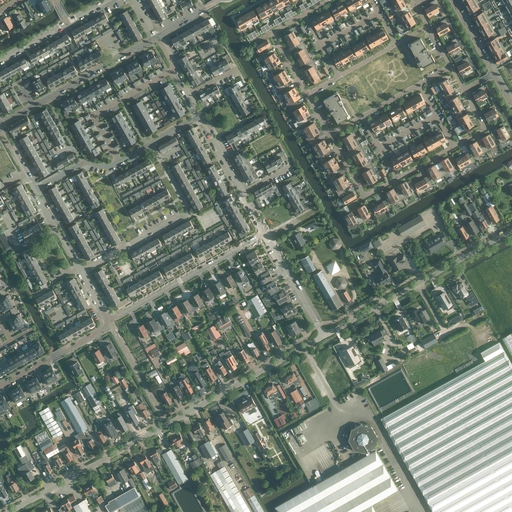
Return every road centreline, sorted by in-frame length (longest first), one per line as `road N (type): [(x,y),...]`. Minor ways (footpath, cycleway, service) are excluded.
road 1 (unclassified): [(10,511),(324,336)]
road 2 (unclassified): [(324,336),(511,231)]
road 3 (residential): [(110,321),(266,234)]
road 4 (residential): [(0,124),(155,36)]
road 5 (unknown): [(306,346),(341,417),(299,445)]
road 6 (residential): [(79,269),(185,213)]
